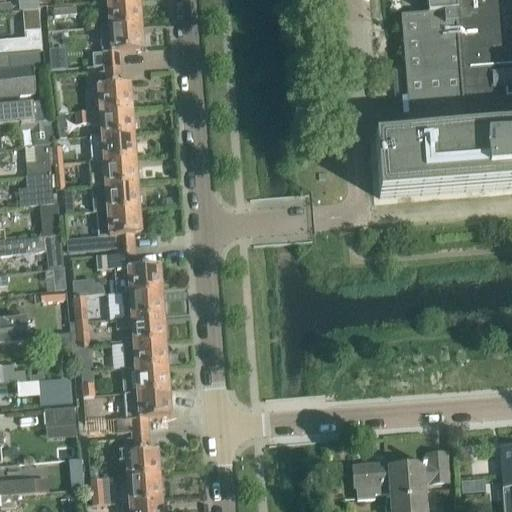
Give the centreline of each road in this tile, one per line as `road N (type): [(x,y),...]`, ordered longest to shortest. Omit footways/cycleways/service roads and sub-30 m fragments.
road 1 (residential): [(218,429),(185,0)]
road 2 (residential): [(218,429),(511,406)]
